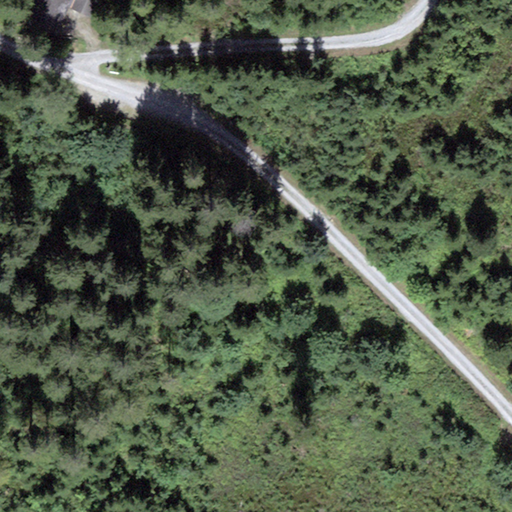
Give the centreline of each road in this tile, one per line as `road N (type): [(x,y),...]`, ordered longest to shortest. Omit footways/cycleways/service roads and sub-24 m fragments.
road 1 (track): [(0,39),(177,114),(231,149),(511,411)]
road 2 (track): [(41,62),(390,42),(418,0)]
